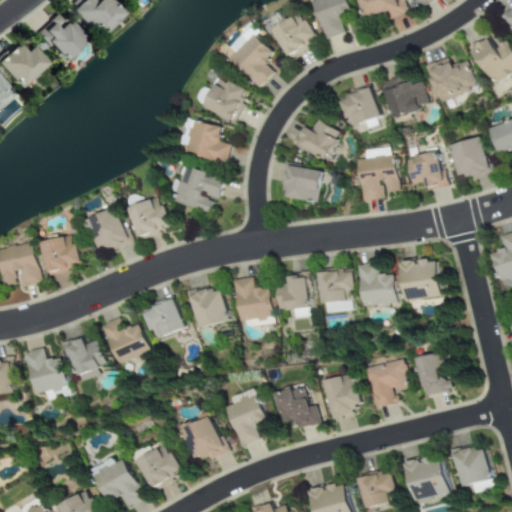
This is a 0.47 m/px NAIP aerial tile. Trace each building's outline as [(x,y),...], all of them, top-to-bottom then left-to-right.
[(90,39),(115,14),(101,0),(74,0),(63,11),(90,39)] [(345,0),(311,0),(324,40),(343,34),(339,21),(351,17),(345,0)] [(407,14),(402,0),(357,0),(364,19),(386,11),(389,21),(407,14)] [(416,0),(423,9),(434,0),(416,0)] [(511,5),(498,20),(511,33),(511,5)] [(271,31),(288,58),(316,40),(299,13),(271,31)] [(57,62),(79,40),(58,19),(49,28),(43,22),(31,35),(57,62)] [(273,54),(250,33),(227,58),(259,88),(272,73),(263,65),(273,54)] [(490,84),(511,70),(511,53),(504,41),(492,48),(487,39),(469,50),(490,84)] [(39,65),(24,47),(17,53),(10,44),(0,52),(0,75),(11,89),(39,65)] [(439,103),(475,89),(463,57),(427,71),(439,103)] [(249,92),(217,78),(203,108),(234,123),(249,92)] [(421,78),(383,88),(392,120),(420,113),(418,106),(427,104),(421,78)] [(0,96),(9,89),(0,79),(0,96)] [(379,117),(369,88),(337,99),(348,128),(379,117)] [(511,120),(489,129),(499,156),(511,151),(511,120)] [(302,127),(293,146),(325,162),(340,133),(316,121),(311,131),(302,127)] [(226,164),(229,145),(218,144),(221,127),(192,123),(186,158),(226,164)] [(449,145),(458,181),(488,173),(479,138),(449,145)] [(445,187),(438,151),(405,158),(411,185),(423,183),(424,191),(445,187)] [(398,192),(394,156),(356,159),(360,200),(383,198),(383,194),(398,192)] [(316,203),(320,171),(285,166),(281,198),(316,203)] [(209,213),(213,199),(217,200),(223,178),(185,168),(175,204),(209,213)] [(138,239),(170,228),(159,197),(128,208),(138,239)] [(87,219),(101,254),(130,243),(116,208),(87,219)] [(511,279),(511,233),(501,237),(505,249),(492,253),(500,282),(509,279),(509,280),(511,279)] [(80,267),(73,235),(40,243),(47,274),(80,267)] [(0,249),(0,274),(2,286),(17,284),(17,287),(39,284),(33,244),(0,249)] [(406,302),(443,297),(438,259),(401,263),(406,302)] [(358,265),(363,308),(397,304),(394,274),(379,276),(377,263),(358,265)] [(355,301),(353,269),(320,271),(321,303),(355,301)] [(280,311),(311,307),(307,272),(289,274),(290,284),(276,285),(280,311)] [(233,281),(240,322),(274,316),(269,287),(254,290),(252,278),(233,281)] [(221,286),(189,295),(199,329),(231,321),(221,286)] [(154,340),(186,329),(176,300),(144,311),(154,340)] [(118,365),(151,352),(139,324),(125,330),(120,318),(102,326),(118,365)] [(99,340),(86,344),(84,338),(67,344),(79,382),(100,375),(98,368),(107,365),(99,340)] [(34,395),(44,392),(45,402),(55,400),(54,398),(70,394),(62,357),(46,360),(44,349),(25,353),(34,395)] [(427,397),(455,390),(451,374),(450,374),(445,353),(419,359),(427,397)] [(0,394),(15,394),(13,359),(0,359),(0,394)] [(369,368),(377,408),(400,404),(398,392),(414,389),(408,360),(369,368)] [(326,381),(334,416),(365,409),(358,374),(326,381)] [(283,422),(297,419),(299,428),(322,424),(319,406),(312,408),(308,387),(278,393),(283,422)] [(259,427),(271,424),(263,396),(230,406),(242,446),(262,440),(259,427)] [(185,431),(200,464),(229,451),(212,412),(199,418),(202,424),(185,431)] [(154,489),(186,473),(171,444),(140,461),(154,489)] [(461,487),(492,479),(484,446),(453,453),(461,487)] [(404,462),(414,501),(450,493),(441,455),(420,460),(420,458),(404,462)] [(146,497),(128,460),(97,476),(110,502),(124,495),(129,506),(146,497)] [(366,510),(398,501),(390,469),(358,477),(366,510)] [(315,511),(353,511),(347,484),(327,488),(327,486),(310,490),(315,511)]
